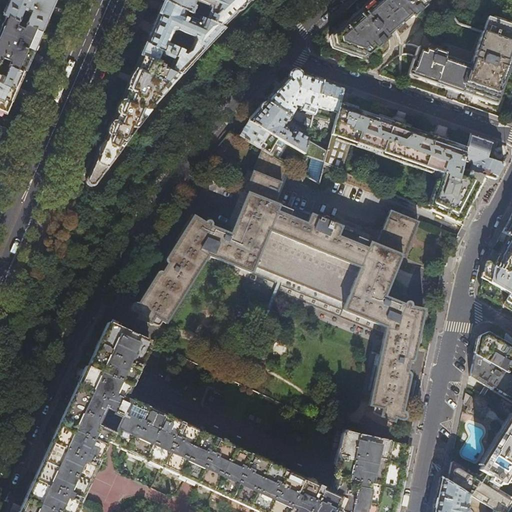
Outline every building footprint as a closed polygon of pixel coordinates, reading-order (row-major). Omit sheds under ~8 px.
[(5,16),(19,22),(25,9),(31,12),(26,25),(42,32),(47,21),(55,0),(9,0),(3,15),(5,16)] [(164,0),(163,3),(191,14),(195,6),(193,5),(194,0),(196,0),(208,5),(209,7),(210,8),(205,20),(220,26),(247,0),(164,0)] [(425,3),(428,0),(374,0),(354,17),(330,37),(332,49),(344,52),(362,58),(374,47),(376,49),(389,37),(388,35),(411,16),(412,17),(426,5),(425,3)] [(481,33),(482,33),(511,43),(511,0),(503,24),(486,17),(481,33)] [(224,28),(220,26),(205,20),(191,14),(163,3),(159,12),(153,26),(139,57),(156,64),(157,61),(156,61),(159,52),(173,58),(168,70),(181,75),(190,66),(214,41),(221,33),(219,33),(224,28)] [(26,25),(19,22),(5,16),(0,28),(0,62),(9,67),(24,73),(32,53),(42,32),(26,25)] [(511,57),(511,43),(482,33),(471,65),(445,56),(447,47),(445,46),(443,52),(434,49),(433,52),(418,46),(409,75),(420,79),(445,88),(469,96),(492,104),(495,106),(511,57)] [(156,64),(139,57),(131,76),(85,179),(86,180),(85,181),(86,183),(86,184),(88,186),(90,186),(91,185),(93,185),(94,184),(99,177),(113,157),(117,151),(136,128),(144,118),(157,102),(169,89),(181,75),(168,70),(156,64)] [(0,73),(0,112),(6,115),(9,108),(24,73),(9,67),(5,75),(0,73)] [(318,94),(321,82),(300,74),(298,74),(298,73),(297,74),(296,73),(295,72),(293,72),(291,73),(290,74),(289,76),(289,78),(277,91),(265,103),(289,117),(293,109),(295,106),(299,107),(297,111),(312,116),(312,115),(316,99),(318,94)] [(333,86),(321,82),(318,94),(321,95),(320,100),(316,99),(312,115),(329,119),(326,127),(324,128),(319,148),(325,151),(322,164),(339,172),(349,143),(442,174),(429,211),(458,223),(464,211),(477,187),(483,176),(459,169),(466,148),(458,145),(390,122),(337,104),(342,89),(333,86)] [(283,128),(289,117),(265,103),(257,111),(248,121),(284,143),(301,154),(305,139),(305,138),(300,135),(301,135),(291,129),(288,133),(285,131),(285,130),(283,128)] [(284,143),(248,121),(244,126),(238,136),(260,150),(275,159),(281,148),(281,149),(284,143)] [(470,134),(466,148),(459,169),(483,176),(488,177),(495,179),(503,164),(492,160),(497,143),(470,134)] [(305,139),(301,154),(312,156),(306,178),(316,184),(322,164),(325,151),(319,148),(305,139)] [(275,159),(260,150),(253,168),(243,195),(245,196),(238,215),(229,237),(207,228),(191,218),(183,232),(164,262),(164,264),(165,265),(166,266),(160,275),(158,274),(157,274),(155,276),(149,286),(138,303),(136,302),(134,303),(133,303),(132,305),(131,307),(131,308),(132,310),(133,311),(138,314),(136,318),(156,328),(158,327),(161,322),(165,325),(207,258),(384,328),(368,407),(372,408),(371,414),(373,417),(392,423),(393,419),(400,421),(402,421),(404,420),(405,417),(405,415),(403,413),(402,412),(401,412),(402,407),(409,377),(409,374),(408,374),(406,373),(408,362),(411,362),(412,361),(412,360),(416,343),(421,319),(423,310),(406,306),(383,297),(399,257),(402,258),(417,222),(388,211),(374,246),(355,238),(354,240),(337,233),(339,228),(327,223),(328,220),(320,217),(318,220),(306,215),(304,220),(289,214),(290,212),(271,205),(286,166),(275,159)] [(511,211),(511,212),(507,220),(501,232),(509,236),(511,237),(511,211)] [(511,237),(509,236),(502,250),(503,250),(494,266),(511,277),(511,237)] [(511,277),(494,266),(492,265),(486,261),(485,264),(483,274),(479,290),(481,294),(493,301),(511,312),(511,277)] [(72,511),(104,445),(100,443),(103,438),(109,440),(108,442),(259,511),(393,511),(394,510),(399,486),(403,469),(405,459),(408,445),(347,435),(348,431),(337,430),(329,465),(335,468),(329,493),(138,405),(138,407),(121,399),(127,387),(129,388),(150,343),(107,323),(97,345),(76,390),(56,433),(33,483),(22,509),(20,511),(72,511)] [(476,347),(474,356),(502,373),(505,367),(511,370),(511,344),(510,346),(507,344),(504,343),(503,344),(486,333),(480,336),(478,337),(478,338),(476,347)] [(511,378),(502,373),(474,356),(473,356),(470,369),(468,377),(511,403),(511,378)] [(467,403),(465,406),(468,408),(466,412),(466,413),(467,415),(468,415),(481,420),(488,409),(486,408),(488,404),(476,396),(473,400),(470,398),(467,403)] [(478,470),(481,472),(478,477),(450,461),(448,472),(446,481),(469,496),(492,510),(495,511),(505,511),(511,501),(511,498),(497,489),(500,484),(502,485),(511,469),(511,416),(486,458),(478,470)] [(469,496),(446,481),(439,477),(435,499),(431,511),(468,511),(467,509),(466,508),(469,496)]
